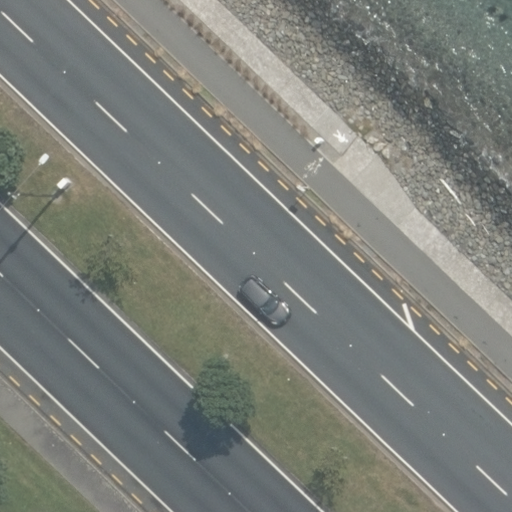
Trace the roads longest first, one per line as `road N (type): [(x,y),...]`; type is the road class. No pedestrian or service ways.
road 1 (trunk): [(3,0),(511,483)]
road 2 (trunk): [(229,511),(0,290)]
